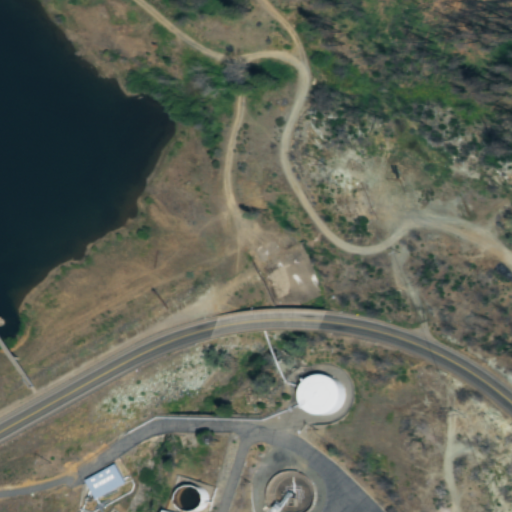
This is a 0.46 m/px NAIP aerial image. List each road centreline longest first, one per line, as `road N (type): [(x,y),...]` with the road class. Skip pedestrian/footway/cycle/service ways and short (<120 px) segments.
road 1 (secondary): [(197,333),(0,432)]
road 2 (secondary): [(511,404),(421,346),(349,325)]
road 3 (secondary): [(349,325),(277,320),(197,333)]
